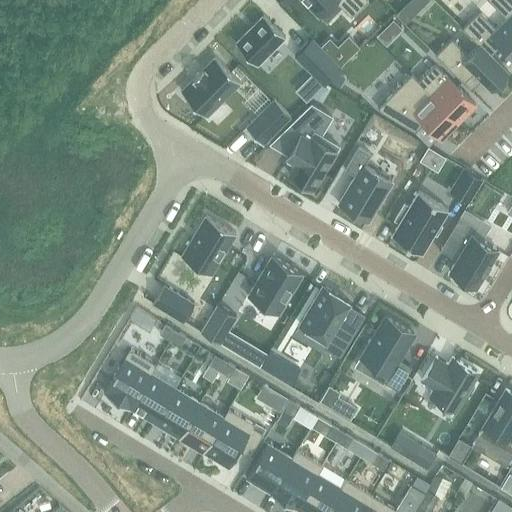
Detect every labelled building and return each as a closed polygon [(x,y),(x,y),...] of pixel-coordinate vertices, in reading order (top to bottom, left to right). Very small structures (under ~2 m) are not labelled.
[(304,0),(319,15),(329,5),(335,11),(345,22),(367,0),(304,0)] [(511,0),(489,0),(507,17),(507,16),(511,21),(511,0)] [(405,3),(395,12),(405,22),(415,12),(405,3)] [(479,9),(462,27),(479,44),(480,43),(491,54),(501,44),(511,55),(511,21),(507,16),(507,17),(497,27),(479,9)] [(235,42),(257,65),(257,64),(257,63),(284,36),(285,37),(285,36),(263,14),(263,15),(236,42),(235,42)] [(393,18),(385,26),(394,35),(402,27),(393,18)] [(329,37),(320,46),(339,66),(359,46),(348,35),(338,45),(329,37)] [(452,37),(435,53),(464,81),(474,72),(491,89),(508,71),(491,54),(480,43),(479,44),(469,54),(452,37)] [(312,38),(295,55),(323,84),(340,66),(339,66),(320,46),(312,38)] [(418,80),(417,80),(458,121),(475,104),(434,63),(418,80)] [(223,64),(189,98),(216,125),(248,89),(223,64)] [(411,73),(378,107),(382,111),(414,131),(424,121),(441,138),(458,121),(417,80),(418,80),(411,73)] [(274,98),(245,127),(262,144),(290,115),(274,98)] [(288,172),(313,187),(339,145),(320,134),(331,116),(311,104),(270,143),(288,154),(286,157),(295,162),(288,172)] [(355,175),(338,203),(367,220),(392,180),(364,164),(371,153),(358,145),(344,168),(355,175)] [(464,167),(451,188),(470,199),(482,178),(464,167)] [(399,221),(391,235),(421,253),(448,209),(418,190),(409,206),(404,203),(395,219),(399,221)] [(206,214),(181,255),(211,273),(235,232),(206,214)] [(459,216),(442,245),(458,254),(449,270),(476,286),(498,250),(472,234),(477,226),(459,216)] [(272,254),(248,295),(277,313),(302,272),(272,254)] [(164,284),(153,302),(182,320),(194,301),(164,284)] [(322,284),(299,323),(324,339),(321,344),(340,355),(364,314),(347,304),(348,301),(349,300),(347,299),(341,295),(322,284)] [(218,304),(201,331),(219,342),(236,315),(218,304)] [(385,315),(361,356),(389,373),(384,381),(397,389),(411,366),(398,358),(414,332),(385,315)] [(165,324),(159,333),(170,340),(174,332),(171,330),(172,328),(165,324)] [(174,332),(170,340),(180,346),(186,336),(178,332),(177,334),(174,332)] [(130,348),(104,391),(105,392),(105,393),(129,408),(130,407),(151,372),(156,364),(130,348)] [(270,350),(262,364),(272,370),(280,357),(270,350)] [(214,353),(209,363),(219,369),(224,362),(221,360),(222,358),(214,353)] [(438,356),(424,380),(436,387),(431,394),(458,410),(467,396),(470,398),(477,386),(474,384),(481,373),(454,357),(450,363),(438,356)] [(224,362),(219,369),(229,376),(235,366),(228,362),(226,364),(224,362)] [(151,372),(130,407),(154,421),(175,386),(151,372)] [(328,383),(319,399),(330,406),(336,395),(339,390),(328,383)] [(175,386),(154,421),(178,436),(199,401),(175,386)] [(511,391),(505,388),(478,433),(490,440),(483,451),(506,465),(511,455),(511,391)] [(278,392),(271,405),(279,410),(286,397),(278,392)] [(287,400),(282,408),(293,415),(300,405),(295,402),(294,404),(287,400)] [(199,401),(178,436),(203,451),(224,416),(223,416),(199,401)] [(224,416),(203,451),(229,466),(239,449),(249,455),(262,433),(253,427),(255,423),(228,408),(223,416),(224,416)] [(332,424),(326,434),(336,440),(341,433),(338,431),(339,429),(332,424)] [(341,433),(336,440),(347,446),(352,437),(345,432),(344,434),(341,433)] [(461,462),(472,445),(458,437),(448,454),(461,462)] [(267,442),(246,477),(271,492),(292,457),(291,457),(267,442)] [(422,445),(414,459),(428,467),(433,458),(436,453),(422,445)] [(271,492),(271,493),(295,508),(296,507),(317,472),(318,473),(323,464),(296,449),(291,457),(292,457),(271,492)] [(378,452),(372,462),(383,469),(388,461),(381,457),(383,455),(378,452)] [(440,459),(432,477),(448,485),(457,466),(440,459)] [(317,472),(296,507),(304,511),(326,511),(342,487),(341,486),(318,473),(317,472)] [(511,475),(509,474),(501,487),(511,493),(511,492),(511,475)] [(462,511),(463,511),(483,483),(471,475),(451,505),(462,511)] [(342,487),(326,511),(360,511),(371,494),(346,478),(341,486),(342,487)] [(428,511),(438,496),(427,490),(414,511),(415,511),(428,511)] [(371,494),(360,511),(394,511),(397,509),(371,494)] [(511,511),(511,506),(497,498),(489,511),(511,511)]
